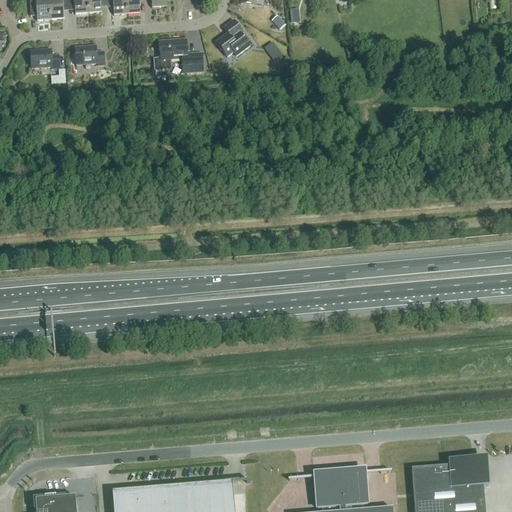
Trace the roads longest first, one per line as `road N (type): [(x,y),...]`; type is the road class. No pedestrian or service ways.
road 1 (unclassified): [(0,499),(23,469),(511,426)]
road 2 (motorway): [(511,257),(0,303)]
road 3 (motorway): [(0,326),(511,281)]
road 4 (residential): [(15,42),(190,22),(213,15),(217,0)]
